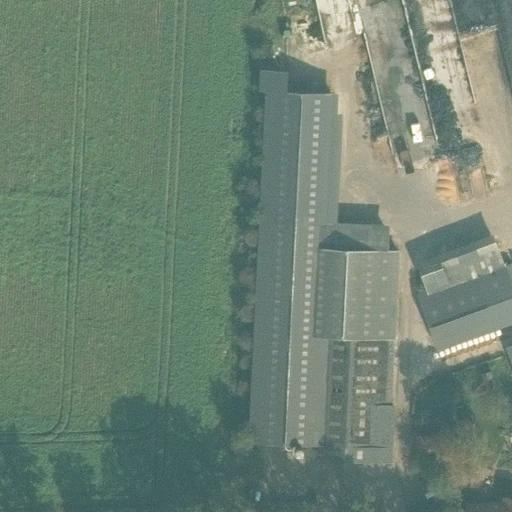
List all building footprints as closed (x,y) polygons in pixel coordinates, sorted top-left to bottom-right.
[(304,459),(391,463),(393,415),(388,415),(396,251),(386,250),(388,224),(336,222),(342,113),(336,113),(337,93),(286,91),(287,70),(259,68),(258,90),(269,90),(252,442),(305,444),(304,459)] [(414,113),(425,112),(424,92),(383,93),(383,107),(414,107),(414,113)] [(415,262),(426,289),(446,281),(435,254),(415,262)] [(511,287),(503,262),(416,294),(437,351),(511,323),(511,287)] [(432,463),(458,463),(459,448),(432,448),(432,463)] [(466,504),(466,505),(465,511),(511,511),(511,498),(501,499),(501,503),(466,504)]
